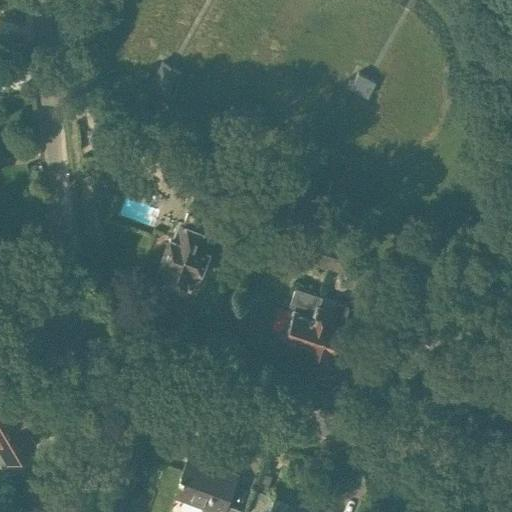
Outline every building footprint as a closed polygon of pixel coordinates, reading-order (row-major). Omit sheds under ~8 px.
[(163,63),(153,80),(170,90),(181,73),(163,63)] [(361,74),(353,89),(370,98),(378,83),(361,74)] [(184,206),(188,207),(183,221),(180,220),(174,237),(170,235),(162,256),(166,258),(160,275),(166,277),(163,285),(179,291),(182,283),(187,285),(192,273),(199,275),(203,264),(204,265),(208,253),(207,252),(211,241),(205,239),(210,225),(215,227),(222,210),(213,207),(214,204),(206,201),(206,199),(189,192),(184,206)] [(372,268),(319,251),(316,262),(346,272),(341,288),(364,295),(372,268)] [(289,305),(294,307),(284,333),(313,344),(313,346),(333,353),(349,306),(347,302),(335,298),(332,307),(319,303),(322,294),(296,285),(289,305)] [(0,449),(6,460),(35,443),(26,428),(42,418),(33,403),(17,412),(4,389),(0,391),(0,449)] [(181,479),(175,495),(202,505),(199,511),(244,511),(246,509),(226,502),(237,472),(220,466),(218,471),(187,459),(180,478),(181,479)] [(255,488),(246,511),(329,511),(332,506),(308,497),(305,505),(290,499),(292,492),(277,486),(274,494),(255,488)]
